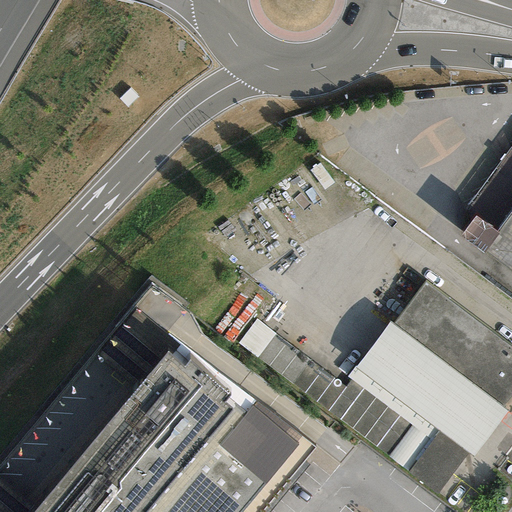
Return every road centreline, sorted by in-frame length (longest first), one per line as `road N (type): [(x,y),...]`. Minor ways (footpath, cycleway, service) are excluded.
road 1 (motorway): [(0,305),(182,117),(267,67)]
road 2 (secondary): [(348,53),(459,50),(511,58)]
